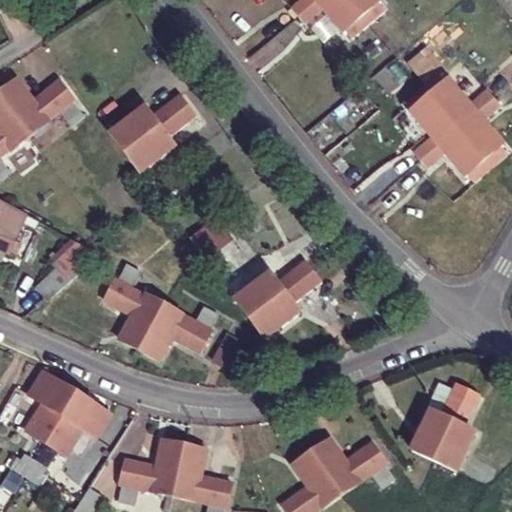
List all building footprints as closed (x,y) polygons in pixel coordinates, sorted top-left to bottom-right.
[(318,0),(298,0),(284,11),(292,21),(318,0)] [(343,0),(318,0),(292,21),(299,30),(321,13),(340,37),(342,35),(348,41),(366,27),(343,0)] [(343,0),(366,27),(382,14),(377,6),(379,4),(376,0),(343,0)] [(422,93),(455,130),(495,96),(487,87),(464,104),(448,83),(445,86),(440,79),(422,93)] [(0,95),(0,100),(31,140),(51,123),(50,123),(60,115),(70,127),(83,116),(73,104),(75,103),(58,82),(32,104),(15,83),(0,95)] [(455,130),(422,93),(405,106),(411,114),(409,115),(427,137),(405,155),(414,166),(455,130)] [(123,152),(185,105),(178,95),(150,116),(142,106),(108,132),(123,152)] [(455,130),(489,170),(505,156),(499,148),(500,147),(481,123),(502,106),(495,96),(455,130)] [(31,140),(0,100),(0,182),(12,174),(2,161),(14,151),(16,152),(31,140)] [(185,105),(123,152),(138,172),(171,146),(164,136),(193,115),(185,105)] [(455,130),(414,166),(420,174),(442,157),(461,180),(466,176),(472,184),(475,182),(489,170),(455,130)] [(0,223),(0,251),(7,254),(16,232),(15,232),(22,216),(6,210),(0,223)] [(42,265),(50,273),(61,284),(74,272),(83,263),(65,244),(42,265)] [(250,320),(312,270),(305,260),(275,283),(270,275),(236,301),(250,320)] [(141,354),(168,307),(147,294),(146,296),(135,289),(144,274),(130,266),(120,282),(118,281),(105,302),(133,318),(119,342),(141,354)] [(250,320),(265,340),(298,314),(290,304),(320,281),(312,270),(250,320)] [(30,290),(41,302),(61,284),(50,273),(30,290)] [(168,307),(141,354),(159,365),(172,342),(200,357),(213,335),(211,335),(221,318),(205,309),(195,326),(185,320),(186,317),(168,307)] [(42,446),(77,396),(42,374),(27,396),(39,404),(20,432),(42,446)] [(432,463),(467,391),(454,385),(439,416),(428,411),(409,451),(432,462),(432,463)] [(467,391),(432,463),(454,473),(473,433),(462,428),(477,396),(467,391)] [(77,396),(42,446),(62,459),(79,432),(93,441),(109,418),(77,396)] [(310,452),(340,497),(358,484),(357,483),(367,476),(377,489),(390,480),(380,467),(382,465),(368,445),(343,463),(327,440),(310,452)] [(180,504),(183,451),(158,449),(156,474),(124,471),(122,496),(124,496),(122,511),(141,511),(142,498),(155,499),(155,502),(180,504)] [(183,451),(180,504),(204,506),(204,503),(213,504),(212,511),(231,511),(232,506),(235,507),(237,482),(204,479),(206,453),(183,451)] [(340,497),(310,452),(290,467),(306,488),(280,507),(283,511),(315,511),(319,510),(320,511),(340,497)] [(21,476),(31,463),(19,455),(17,459),(13,457),(6,467),(21,476)] [(31,463),(21,476),(34,485),(40,476),(37,473),(40,469),(31,463)] [(81,511),(92,496),(81,488),(66,511),(67,511),(81,511)]
